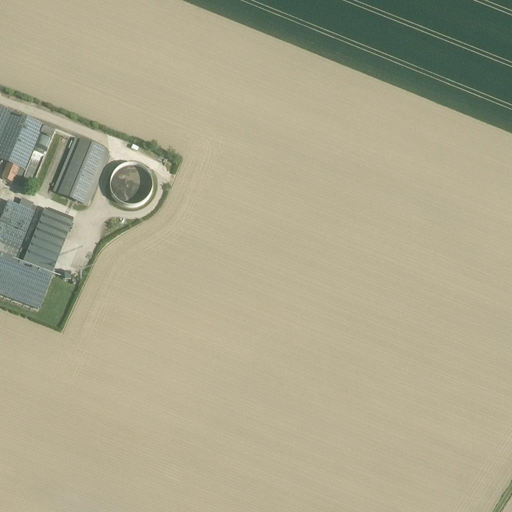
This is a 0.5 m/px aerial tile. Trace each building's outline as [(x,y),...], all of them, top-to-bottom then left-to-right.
[(12,114),(0,142),(0,160),(8,164),(18,168),(24,170),(42,126),(12,114)] [(74,138),(53,193),(89,206),(109,151),(74,138)] [(18,168),(8,164),(1,180),(12,184),(18,168)] [(123,174),(117,174),(117,192),(116,192),(116,206),(150,205),(149,166),(123,166),(123,174)] [(8,203),(0,223),(0,244),(4,246),(20,208),(8,203)] [(20,208),(4,246),(18,252),(34,213),(20,208)]
